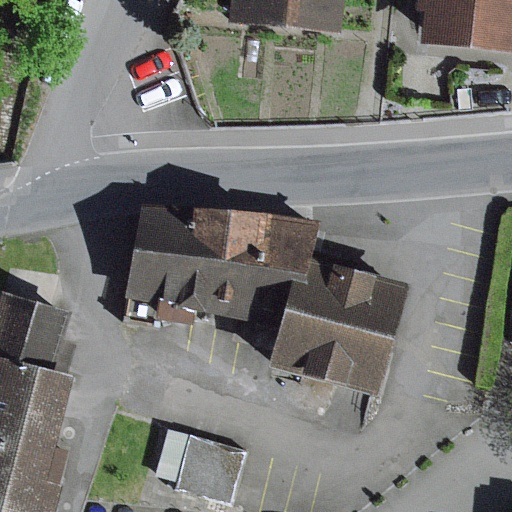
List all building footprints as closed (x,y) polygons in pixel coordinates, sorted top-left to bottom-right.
[(227,0),(224,30),(340,41),(343,0),(227,0)] [(511,0),(416,0),(415,13),(423,14),(420,47),(511,55),(511,0)] [(141,208),(125,300),(279,331),(268,372),(378,400),(410,287),(311,262),(318,224),(141,208)] [(52,374),(70,316),(1,294),(0,297),(0,511),(53,511),(59,489),(45,485),(70,379),(52,374)] [(248,453),(190,436),(174,492),(231,509),(248,453)]
